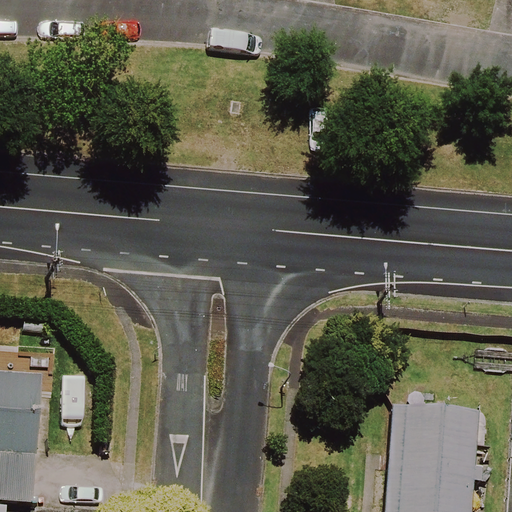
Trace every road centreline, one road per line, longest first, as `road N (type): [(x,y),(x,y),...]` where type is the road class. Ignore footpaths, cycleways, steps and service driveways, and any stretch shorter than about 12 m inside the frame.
road 1 (primary): [(223,229),(511,252)]
road 2 (residential): [(223,229),(204,511)]
road 3 (primary): [(0,208),(223,229)]
